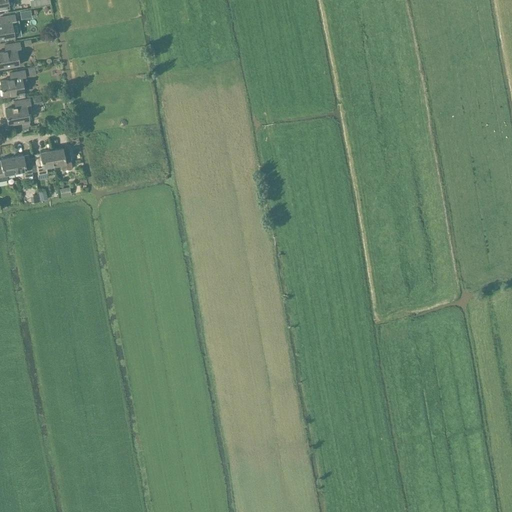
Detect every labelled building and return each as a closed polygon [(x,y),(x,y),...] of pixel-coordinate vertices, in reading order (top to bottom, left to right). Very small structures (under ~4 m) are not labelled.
[(13,0),(0,0),(0,9),(14,7),(13,0)] [(31,16),(29,9),(20,11),(21,18),(31,16)] [(0,39),(14,37),(11,22),(16,21),(15,14),(0,16),(0,39)] [(0,68),(19,65),(16,49),(21,48),(19,42),(3,45),(5,51),(0,51),(0,68)] [(35,70),(37,69),(37,66),(28,68),(29,76),(35,75),(35,70)] [(24,93),(22,77),(26,77),(24,70),(8,73),(10,79),(0,80),(0,82),(2,97),(24,93)] [(29,121),(26,106),(31,105),(29,98),(13,101),(15,107),(5,109),(7,125),(29,121)] [(50,150),(54,166),(61,164),(62,170),(72,168),(68,148),(63,149),(63,147),(50,150)] [(46,167),(54,166),(50,150),(39,152),(39,153),(34,154),(37,175),(47,173),(46,167)] [(11,157),(14,173),(22,171),(23,177),(32,175),(29,154),(23,156),(23,155),(11,157)] [(6,174),(14,173),(11,157),(0,158),(0,181),(8,180),(6,174)] [(59,189),(61,197),(71,195),(70,188),(59,189)] [(43,191),(38,192),(40,201),(48,199),(46,191),(43,191)]
